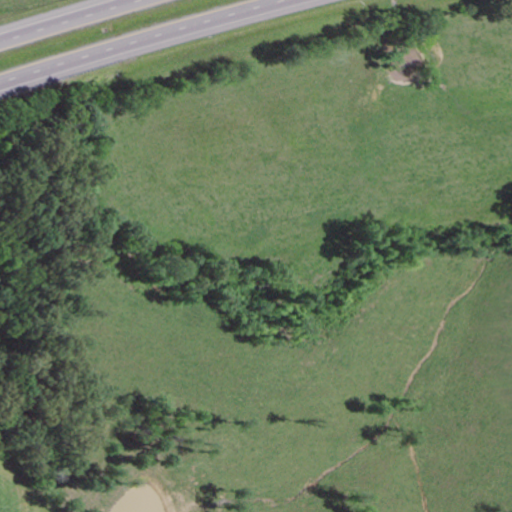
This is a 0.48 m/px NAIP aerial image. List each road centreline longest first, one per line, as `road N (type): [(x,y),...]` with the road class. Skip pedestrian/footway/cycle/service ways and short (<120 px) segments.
road 1 (motorway): [(0,85),(295,0)]
road 2 (motorway): [(122,0),(0,37)]
